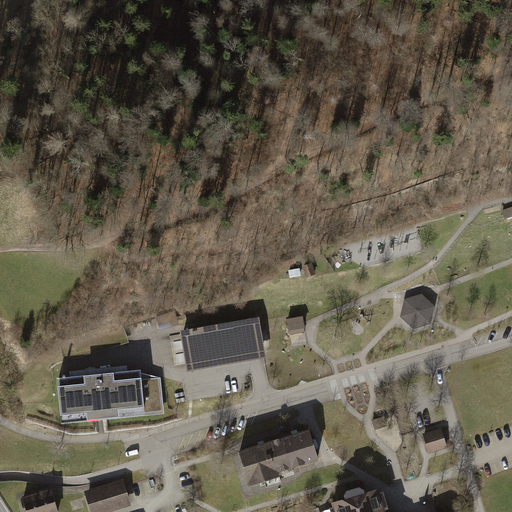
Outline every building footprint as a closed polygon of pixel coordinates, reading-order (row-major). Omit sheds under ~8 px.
[(511,207),(499,211),(502,221),(511,218),(511,207)] [(301,267),(304,278),(314,275),(311,265),(301,267)] [(299,270),(286,273),(288,282),(301,279),(299,270)] [(420,294),(403,300),(399,318),(412,330),(429,324),(433,307),(420,294)] [(174,312),(157,316),(161,329),(178,324),(174,312)] [(301,317),(285,319),(287,334),(303,332),(301,317)] [(256,320),(177,333),(184,373),(262,360),(256,320)] [(137,372),(58,380),(62,420),(160,409),(157,378),(138,380),(137,372)] [(440,429),(423,434),(429,454),(446,449),(440,429)] [(308,432),(237,454),(248,489),(263,484),(265,490),(280,485),(277,476),(318,463),(308,432)] [(121,483),(82,493),(87,511),(112,511),(128,508),(121,483)] [(345,501),(332,505),(333,508),(329,509),(330,511),(384,511),(378,490),(365,494),(364,491),(360,488),(346,493),(344,497),(345,501)] [(54,511),(48,492),(20,501),(22,511),(54,511)]
